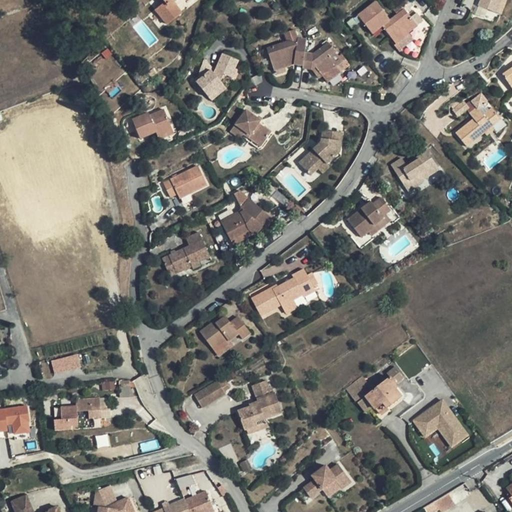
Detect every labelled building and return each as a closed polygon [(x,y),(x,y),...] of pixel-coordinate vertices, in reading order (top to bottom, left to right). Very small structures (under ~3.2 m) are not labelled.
[(162,0),(164,2),(155,10),(167,25),(177,16),(168,5),(173,0),(162,0)] [(481,0),(479,6),(498,13),(502,0),(481,0)] [(507,0),(502,0),(498,13),(502,15),(507,0)] [(390,20),(376,1),(358,15),(373,33),(383,26),(396,44),(409,33),(418,26),(404,9),(390,20)] [(409,33),(396,44),(402,51),(415,41),(409,33)] [(303,65),(305,53),(307,39),(298,38),(297,43),(289,41),(268,48),(275,71),(294,64),(303,65)] [(305,53),(303,65),(303,68),(313,70),(319,79),(323,76),(327,82),(341,71),(337,66),(344,62),(340,57),(329,43),(313,54),(305,53)] [(239,60),(223,53),(215,71),(205,58),(199,76),(201,78),(197,82),(210,98),(225,86),(221,81),(224,74),(234,78),(238,70),(235,68),(239,60)] [(351,64),(344,54),(340,57),(344,62),(347,67),(351,64)] [(511,68),(503,74),(511,87),(511,68)] [(227,89),(225,86),(210,98),(213,100),(227,89)] [(487,101),(482,94),(473,102),(472,101),(468,104),(466,101),(453,110),(458,117),(467,110),(470,113),(474,119),(476,121),(472,124),(470,122),(457,133),(467,147),(485,133),(492,127),(491,125),(500,118),(493,108),(484,115),(478,108),(487,101)] [(173,130),(165,109),(150,115),(149,113),(133,120),(141,139),(156,132),(158,136),(173,130)] [(235,113),(231,110),(227,116),(231,119),(235,113)] [(262,121),(247,110),(236,125),(245,131),(251,135),(264,145),(272,132),(259,124),(262,121)] [(491,125),(492,127),(502,119),(500,118),(491,125)] [(243,134),(245,131),(236,125),(230,132),(239,138),(243,134)] [(495,130),(492,127),(485,133),(488,136),(495,130)] [(175,134),(173,130),(158,136),(160,140),(175,134)] [(344,133),(322,130),(321,142),(299,162),(311,176),(319,169),(327,162),(328,164),(341,152),(344,133)] [(264,145),(251,135),(249,138),(247,140),(259,148),(262,147),(264,145)] [(440,170),(427,151),(418,156),(420,159),(408,166),(407,164),(402,158),(392,165),(405,185),(420,176),(423,181),(440,170)] [(420,159),(418,156),(407,164),(408,166),(420,159)] [(328,164),(327,162),(319,169),(323,174),(331,167),(328,164)] [(208,185),(198,166),(164,183),(171,198),(178,194),(181,198),(208,185)] [(423,181),(420,176),(405,185),(410,193),(425,183),(423,181)] [(275,220),(241,191),(235,194),(243,210),(222,222),(231,240),(250,231),(254,234),(257,236),(264,226),(267,229),(275,220)] [(391,210),(381,197),(373,204),(371,202),(348,220),(362,237),(369,232),(376,227),(375,225),(388,215),(387,214),(391,210)] [(392,221),(388,215),(375,225),(376,227),(369,232),(373,236),(392,221)] [(254,234),(250,231),(231,240),(234,245),(254,234)] [(211,257),(200,232),(187,238),(190,246),(163,258),(168,271),(175,269),(177,273),(192,266),(194,269),(202,266),(200,262),(211,257)] [(308,276),(304,269),(293,275),(294,278),(274,289),(273,287),(257,296),(266,313),(282,305),(284,308),(295,302),(294,300),(304,295),(305,297),(316,291),(314,287),(312,282),(308,276)] [(308,276),(312,282),(316,279),(313,273),(308,276)] [(240,300),(237,296),(230,301),(234,305),(240,300)] [(298,307),(295,302),(284,308),(287,313),(298,307)] [(231,323),(226,316),(217,323),(215,321),(201,332),(214,349),(227,339),(229,341),(239,334),(243,339),(251,333),(239,317),(231,323)] [(77,353),(52,360),(55,372),(81,366),(77,353)] [(402,377),(395,368),(386,374),(389,379),(374,391),(368,384),(363,388),(368,395),(366,396),(373,406),(380,414),(402,396),(396,388),(393,384),(395,382),(402,377)] [(363,376),(357,381),(363,388),(368,384),(363,376)] [(224,377),(218,381),(222,387),(228,384),(224,377)] [(222,387),(218,381),(206,388),(214,401),(227,394),(222,387)] [(272,394),(267,381),(253,386),(258,401),(250,404),(250,407),(238,411),(245,431),(247,430),(258,426),(257,422),(266,419),(283,413),(276,392),(272,394)] [(368,395),(363,388),(357,381),(347,388),(358,402),(366,396),(368,395)] [(206,388),(194,395),(203,408),(214,401),(206,388)] [(373,406),(366,396),(358,402),(366,412),(373,406)] [(100,398),(75,399),(75,406),(78,406),(78,411),(88,410),(93,410),(93,406),(100,405),(100,398)] [(412,418),(424,438),(439,429),(450,448),(468,437),(444,398),(412,418)] [(100,405),(93,406),(93,410),(88,410),(89,418),(101,417),(100,405)] [(29,421),(27,406),(5,409),(7,424),(12,424),(13,434),(29,432),(27,422),(29,421)] [(78,411),(78,406),(75,406),(62,407),(63,420),(55,420),(56,431),(72,430),(72,427),(79,426),(78,411)] [(257,422),(258,426),(260,431),(270,428),(266,419),(257,422)] [(8,438),(14,437),(14,440),(29,438),(29,432),(13,434),(12,424),(7,424),(7,430),(8,438)] [(260,431),(258,426),(247,430),(249,435),(260,431)] [(97,436),(98,446),(108,445),(107,435),(97,436)] [(179,469),(176,459),(146,467),(149,477),(179,469)] [(247,461),(240,464),(245,474),(252,471),(247,461)] [(316,477),(304,486),(311,496),(323,487),(329,495),(342,486),(343,488),(351,482),(338,463),(331,469),(327,464),(313,474),(316,477)] [(183,497),(197,491),(190,474),(176,480),(183,497)] [(311,496),(304,486),(298,490),(305,500),(311,496)] [(342,486),(329,495),(333,502),(346,492),(343,488),(342,486)] [(212,511),(215,511),(206,491),(185,500),(185,499),(164,508),(165,511),(212,511)] [(23,495),(9,501),(14,511),(27,506),(23,495)] [(104,508),(98,507),(96,511),(132,511),(126,498),(104,508)]
